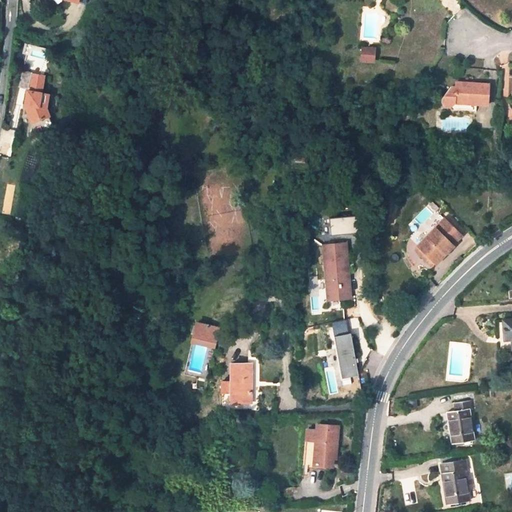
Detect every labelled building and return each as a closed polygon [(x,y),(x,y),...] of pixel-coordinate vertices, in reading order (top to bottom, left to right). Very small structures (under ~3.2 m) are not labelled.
[(374,60),(375,50),(363,49),(362,59),(374,60)] [(28,91),(25,103),(30,104),(29,112),(32,123),(50,117),(47,108),(50,94),(43,93),(45,77),(34,74),(31,91),(28,91)] [(488,105),(489,84),(457,82),(457,86),(454,86),(452,86),(442,97),(442,102),(446,106),(452,106),(455,109),(473,110),(473,104),(488,105)] [(361,217),(331,218),(332,235),(361,234),(361,217)] [(462,235),(445,219),(418,247),(436,264),(454,246),(453,245),(462,235)] [(346,243),(324,245),(329,300),(350,297),(346,243)] [(436,264),(418,247),(415,251),(433,268),(436,264)] [(221,329),(199,324),(196,337),(218,341),(221,329)] [(351,377),(360,376),(353,333),(335,336),(337,351),(326,353),(328,367),(333,366),(337,387),(352,384),(351,377)] [(251,408),(251,363),(232,364),(231,381),(222,381),(222,409),(251,408)] [(457,411),(448,412),(453,444),(474,440),(470,409),(473,408),(471,401),(455,403),(457,411)] [(336,452),(338,425),(317,424),(316,430),(308,429),(305,465),(332,467),(333,459),(331,459),(332,451),(336,452)] [(465,453),(441,457),(443,472),(448,504),(469,501),(464,470),(467,470),(465,453)] [(297,487),(284,488),(284,496),(298,491),(297,487)]
